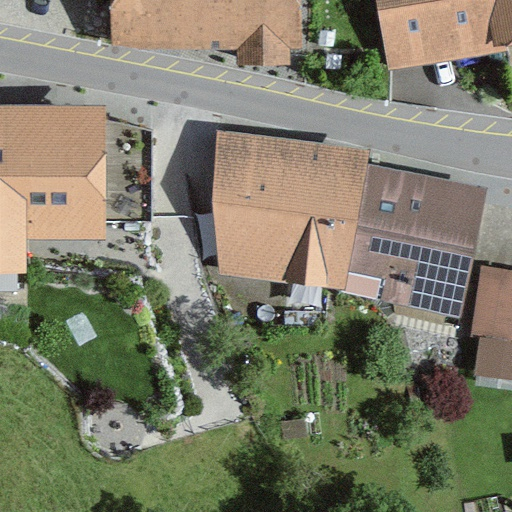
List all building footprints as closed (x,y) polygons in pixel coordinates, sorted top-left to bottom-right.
[(243,43),(243,57),(283,57),(282,0),(113,0),(114,25),(229,24),(230,43),(243,43)] [(377,0),(387,51),(501,31),(493,0),(377,0)] [(511,0),(493,0),(501,31),(511,29),(511,0)] [(39,221),(40,212),(86,212),(86,120),(38,120),(38,133),(0,132),(0,260),(16,261),(17,221),(39,221)] [(214,202),(223,203),(353,214),(362,167),(218,150),(214,202)] [(381,188),(385,171),(362,167),(353,214),(343,261),(389,271),(387,282),(452,297),(475,195),(431,186),(428,199),(381,188)] [(324,266),(325,259),(343,261),(353,214),(223,203),(229,253),(324,266)] [(511,271),(484,268),(474,333),(511,338),(511,271)]
